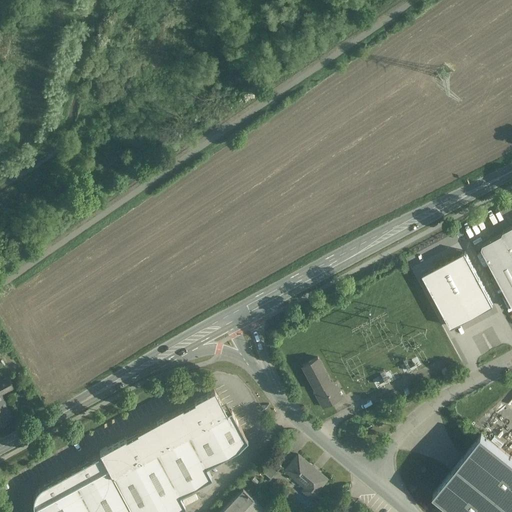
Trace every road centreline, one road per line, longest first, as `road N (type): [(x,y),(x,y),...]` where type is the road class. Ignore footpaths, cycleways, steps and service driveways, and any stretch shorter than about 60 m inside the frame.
road 1 (primary): [(511,171),(232,322)]
road 2 (track): [(91,0),(50,138),(0,173)]
road 3 (residential): [(352,465),(401,416),(511,356)]
road 4 (primary): [(168,356),(0,445)]
road 5 (residential): [(258,375),(352,465)]
